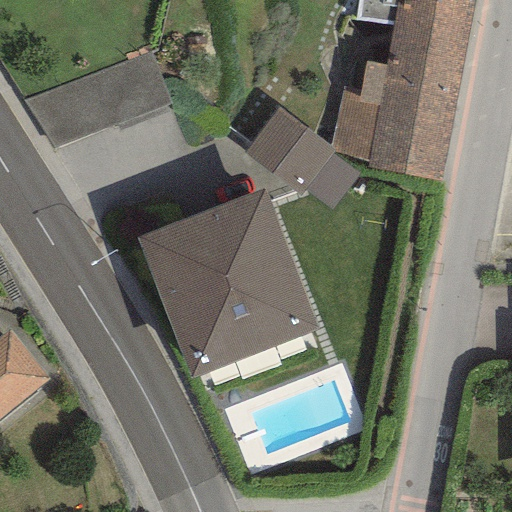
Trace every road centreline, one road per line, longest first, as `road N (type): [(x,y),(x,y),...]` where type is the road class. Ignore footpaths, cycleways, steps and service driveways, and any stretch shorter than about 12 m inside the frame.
road 1 (residential): [(511,0),(410,511)]
road 2 (secondary): [(0,175),(127,371),(185,511)]
